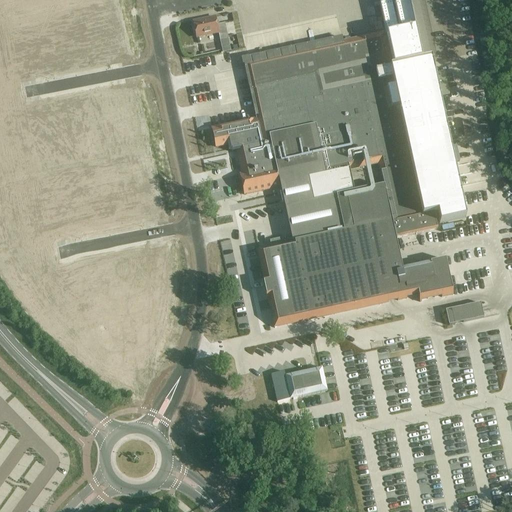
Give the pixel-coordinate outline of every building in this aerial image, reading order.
[(49,44),(102,33),(98,9),(44,20),(49,44)] [(218,33),(220,41),(228,39),(225,23),(216,25),(215,17),(192,22),(196,38),(218,33)] [(306,33),(328,28),(326,20),(304,25),(306,33)] [(2,24),(0,24),(0,85),(14,83),(2,24)] [(107,57),(102,33),(49,44),(53,68),(107,57)] [(445,260),(435,262),(392,272),(385,241),(437,230),(433,213),(462,207),(432,71),(393,80),(383,34),(342,43),(341,38),(241,59),(242,64),(243,64),(256,118),(212,128),(213,133),(213,134),(214,141),(215,142),(216,147),(227,145),(229,153),(238,151),(243,174),(240,175),(244,195),(280,187),(290,236),(269,240),(271,247),(257,250),(270,308),(271,307),(274,319),(272,319),(274,327),(370,307),(370,305),(387,302),(388,303),(397,301),(396,299),(408,297),(410,305),(411,304),(411,303),(431,298),(431,300),(452,296),(445,260)] [(390,51),(390,59),(402,60),(402,51),(390,51)] [(433,75),(438,98),(449,96),(444,72),(433,75)] [(245,77),(219,80),(220,88),(246,85),(245,77)] [(96,98),(58,106),(69,162),(79,160),(80,165),(124,155),(111,94),(96,97),(96,98)] [(462,122),(465,137),(472,135),(469,121),(462,122)] [(450,148),(453,163),(459,162),(456,146),(450,148)] [(81,170),(72,172),(83,228),(122,220),(137,217),(124,155),(80,165),(81,170)] [(36,183),(0,190),(0,257),(2,263),(50,253),(36,183)] [(477,279),(483,300),(497,306),(500,306),(510,304),(511,299),(511,296),(511,281),(511,272),(511,270),(507,268),(507,274),(494,269),(491,269),(493,265),(501,263),(489,262),(493,252),(487,250),(487,247),(484,235),(475,231),(468,233),(467,232),(454,235),(453,242),(460,268),(473,273),(475,274),(478,266),(475,265),(484,263),(477,279)] [(153,252),(152,239),(140,240),(141,253),(153,252)] [(470,334),(468,322),(484,319),(481,304),(445,311),(448,326),(463,323),(466,335),(470,334)] [(378,306),(365,310),(367,318),(380,315),(378,306)] [(145,317),(146,325),(157,324),(156,316),(145,317)] [(327,390),(322,367),(285,375),(290,399),(327,390)] [(459,461),(451,462),(454,478),(462,476),(459,461)]
